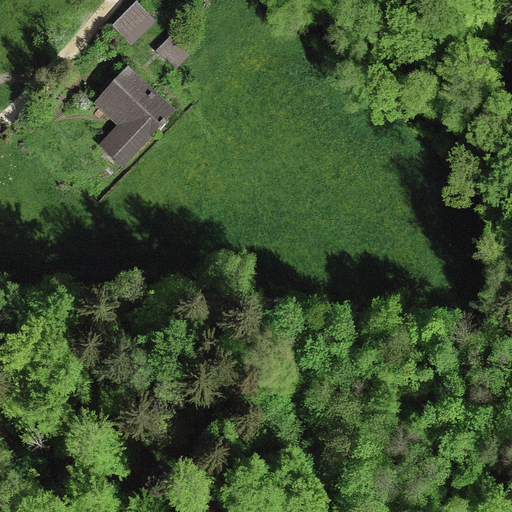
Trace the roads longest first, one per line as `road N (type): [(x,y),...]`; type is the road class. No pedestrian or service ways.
road 1 (track): [(511,341),(302,304),(131,296),(0,308)]
road 2 (track): [(0,130),(53,85),(122,0)]
